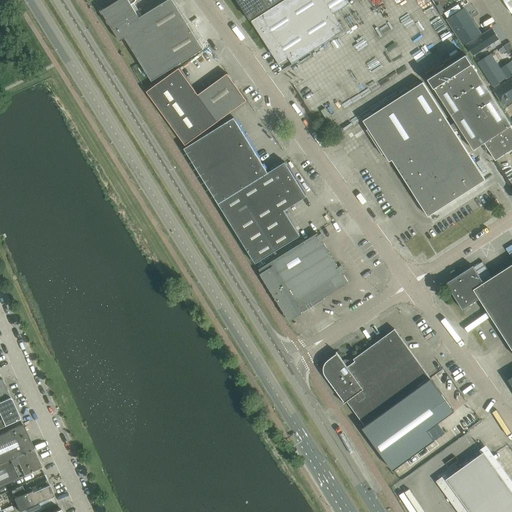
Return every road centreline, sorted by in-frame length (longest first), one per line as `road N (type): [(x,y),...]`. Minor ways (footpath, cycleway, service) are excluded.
road 1 (secondary): [(30,0),(350,511)]
road 2 (secondary): [(276,349),(60,0)]
road 3 (unclassified): [(411,285),(204,0)]
road 4 (unclassified): [(0,320),(86,511)]
road 5 (unclassified): [(511,427),(411,285)]
road 6 (secondary): [(378,511),(296,380)]
road 7 (unclassified): [(411,285),(511,220)]
